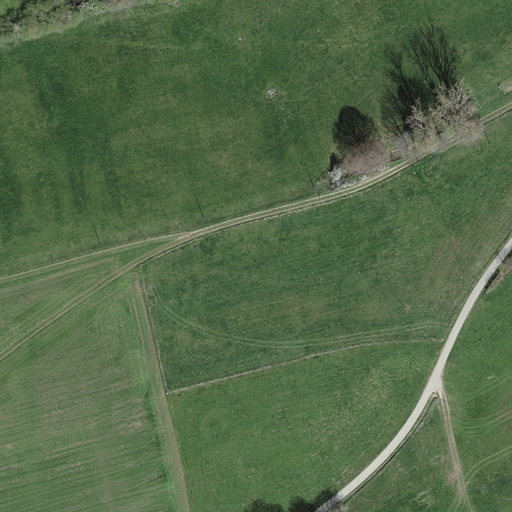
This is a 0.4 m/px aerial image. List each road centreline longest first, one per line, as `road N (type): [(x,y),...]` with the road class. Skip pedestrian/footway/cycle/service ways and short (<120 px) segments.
road 1 (track): [(0,357),(179,235),(364,186),(511,105)]
road 2 (unclassified): [(321,511),(405,431),(470,303),(511,242)]
road 3 (track): [(0,284),(179,235)]
